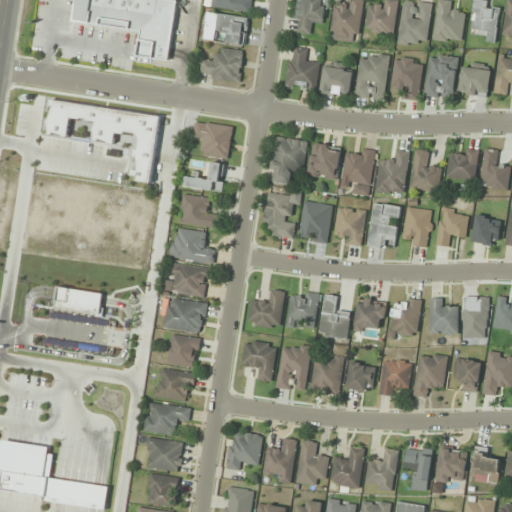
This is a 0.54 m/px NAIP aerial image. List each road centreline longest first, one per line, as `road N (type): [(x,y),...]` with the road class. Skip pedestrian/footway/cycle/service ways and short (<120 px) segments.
road 1 (residential): [(201,511),(278,0)]
road 2 (residential): [(0,68),(364,125),(511,124)]
road 3 (residential): [(218,399),(316,418),(511,422)]
road 4 (residential): [(240,256),(330,269),(511,268)]
